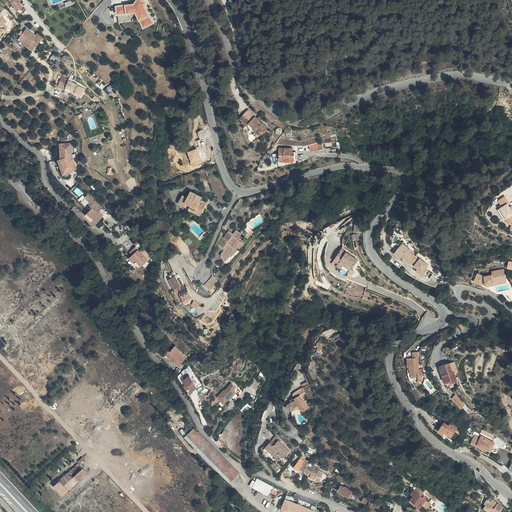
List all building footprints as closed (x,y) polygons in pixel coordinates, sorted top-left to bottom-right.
[(8,0),(15,8),(20,5),(18,2),(17,1),(15,0),(8,0)] [(116,5),(117,14),(136,12),(143,28),(154,23),(145,3),(143,0),(134,0),(127,3),(116,5)] [(170,14),(161,2),(157,5),(166,17),(170,14)] [(26,42),(30,45),(37,36),(31,32),(29,34),(21,27),(18,31),(15,34),(12,38),(22,46),(26,42)] [(75,85),(63,77),(61,80),(61,82),(62,85),(72,92),(75,85)] [(59,84),(59,83),(53,78),(51,81),(60,87),(59,84)] [(72,92),(62,85),(62,89),(72,95),(73,93),(72,92)] [(245,122),(250,127),(254,124),(257,121),(256,120),(252,117),(244,109),(239,114),(241,116),(242,115),(247,120),(245,122)] [(243,124),(245,122),(247,120),(242,115),(241,116),(239,114),(236,117),(243,124)] [(254,124),(250,127),(252,129),(251,130),(255,134),(263,126),(257,121),(254,124)] [(59,168),(72,165),(69,156),(70,143),(59,142),(58,157),(56,158),(59,168)] [(318,149),(317,142),(304,144),(306,151),(318,149)] [(273,158),(290,157),(289,148),(286,148),(285,145),(273,146),(273,158)] [(183,192),(185,199),(187,201),(186,202),(191,206),(193,204),(199,207),(203,200),(197,197),(198,195),(199,192),(187,186),(183,192)] [(185,199),(183,192),(179,189),(175,197),(180,200),(181,197),(185,199)] [(96,204),(90,198),(88,200),(87,201),(85,203),(88,205),(86,206),(80,213),(91,223),(98,214),(92,208),(96,204)] [(506,200),(498,204),(505,214),(503,215),(506,220),(511,221),(511,224),(511,223),(511,213),(510,211),(511,210),(506,200)] [(186,202),(188,208),(191,210),(192,208),(197,211),(199,207),(193,204),(191,206),(186,202)] [(505,214),(498,204),(496,206),(502,216),(503,215),(505,214)] [(221,254),(225,249),(223,248),(228,241),(233,235),(232,234),(232,233),(236,229),(231,226),(227,230),(224,228),(220,233),(218,232),(211,240),(217,245),(214,249),(221,254)] [(228,241),(223,248),(225,249),(226,250),(232,243),(228,241)] [(402,242),(395,252),(417,268),(416,270),(423,274),(431,263),(402,242)] [(137,245),(130,251),(133,253),(139,247),(137,245)] [(143,265),(150,258),(139,248),(132,255),(143,265)] [(332,259),(337,263),(338,261),(342,263),(339,267),(346,272),(350,267),(351,267),(356,260),(340,249),(332,259)] [(473,280),(480,283),(484,282),(484,283),(489,282),(488,280),(505,277),(503,268),(490,270),(490,273),(483,275),(476,272),(473,280)] [(174,275),(172,271),(168,273),(167,275),(172,284),(174,283),(176,286),(181,296),(189,292),(187,288),(190,286),(186,280),(183,282),(184,284),(182,285),(181,283),(179,280),(178,281),(176,278),(178,277),(176,274),(174,275)] [(201,279),(204,282),(210,277),(211,278),(214,275),(209,271),(201,279)] [(418,349),(416,349),(413,359),(411,359),(409,364),(420,366),(420,369),(423,370),(425,363),(421,362),(424,345),(419,344),(418,349)] [(159,354),(172,366),(181,357),(169,345),(164,351),(163,350),(159,354)] [(454,375),(451,363),(440,366),(443,375),(444,375),(446,384),(458,381),(456,374),(454,375)] [(183,384),(186,387),(188,390),(194,386),(185,375),(180,379),(183,384)] [(235,382),(231,379),(230,380),(227,387),(222,396),(221,397),(223,398),(226,400),(236,388),(233,386),(235,382)] [(225,387),(219,395),(221,397),(222,396),(227,387),(230,380),(225,388),(225,387)] [(292,396),(298,392),(299,395),(303,392),(300,385),(292,390),(290,393),(292,396)] [(292,396),(291,396),(304,402),(299,395),(298,392),(292,396)] [(304,402),(291,396),(288,398),(289,401),(287,402),(285,406),(287,410),(292,410),(295,406),(294,404),(297,402),(299,406),(301,408),(306,405),(304,402)] [(465,407),(468,404),(464,401),(458,396),(455,399),(465,407)] [(313,416),(317,419),(321,415),(317,411),(313,416)] [(440,429),(443,432),(446,436),(454,428),(446,421),(442,425),(439,422),(433,428),(437,433),(440,429)] [(198,434),(193,429),(185,435),(199,451),(202,454),(211,443),(207,438),(204,437),(202,435),(198,434)] [(492,451),(496,441),(476,432),(471,442),(492,451)] [(268,445),(273,440),(269,437),(265,442),(268,445)] [(285,449),(273,440),(268,445),(265,442),(260,448),(264,451),(270,456),(269,458),(273,461),(277,455),(279,457),(285,449)] [(211,443),(202,454),(204,458),(215,448),(211,443)] [(215,448),(204,458),(226,483),(237,473),(220,454),(215,448)] [(267,459),(269,458),(270,456),(264,451),(261,453),(267,459)] [(511,455),(507,453),(503,464),(511,467),(511,455)] [(296,467),(301,470),(304,464),(299,461),(296,466),(296,467)] [(78,463),(59,480),(69,490),(87,473),(78,463)] [(307,465),(304,471),(308,473),(312,476),(315,470),(307,465)] [(69,490),(59,480),(53,486),(63,496),(69,490)] [(253,488),(268,495),(272,487),(257,480),(253,488)] [(338,492),(353,500),(356,496),(348,492),(349,490),(346,488),(345,490),(340,488),(338,492)] [(407,490),(404,493),(404,495),(408,498),(408,497),(410,499),(413,495),(411,493),(407,490)] [(425,499),(422,496),(421,498),(419,496),(412,491),(411,493),(413,495),(410,499),(418,507),(420,505),(424,501),(425,499)] [(286,496),(281,509),(287,511),(314,511),(316,509),(286,496)] [(483,511),(501,511),(503,510),(489,502),(487,505),(486,504),(483,509),(485,510),(483,511)]
